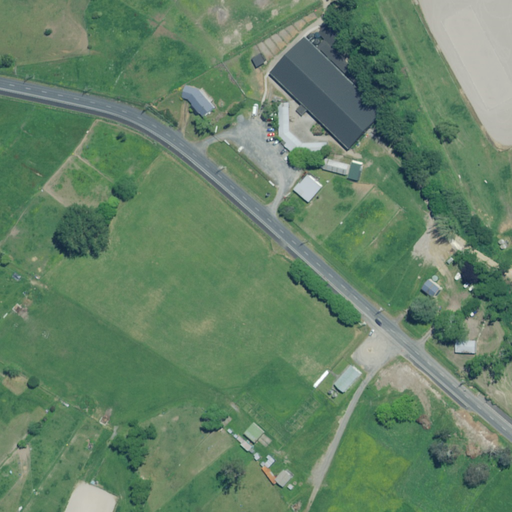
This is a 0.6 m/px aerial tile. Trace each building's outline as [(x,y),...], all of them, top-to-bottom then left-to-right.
[(359,150),(391,117),(311,40),(279,73),(359,150)] [(268,61),(260,49),(251,54),(259,67),(268,61)] [(204,91),(189,85),(184,98),(191,100),(205,117),(218,107),(204,91)] [(309,112),(303,106),(298,110),(304,116),(309,112)] [(300,159),(323,158),(323,148),(303,149),(290,135),(289,108),(279,108),(279,138),(300,159)] [(365,165),(354,163),(350,179),(362,181),(365,165)] [(349,171),(327,166),(325,177),(346,182),(349,171)] [(325,187),(310,175),(303,184),(302,183),(296,190),(311,203),(325,187)] [(444,289),(433,280),(425,289),(436,298),(444,289)] [(484,354),(484,342),(459,341),(458,353),(484,354)] [(362,374),(354,366),(337,384),(346,392),(362,374)] [(267,432),(256,424),(247,434),(258,443),(267,432)] [(254,448),(246,441),(243,445),(250,452),(254,448)] [(271,455),(268,457),(271,460),(266,465),(270,468),(277,461),(271,455)] [(295,476),(287,469),(278,480),(286,487),(295,476)]
